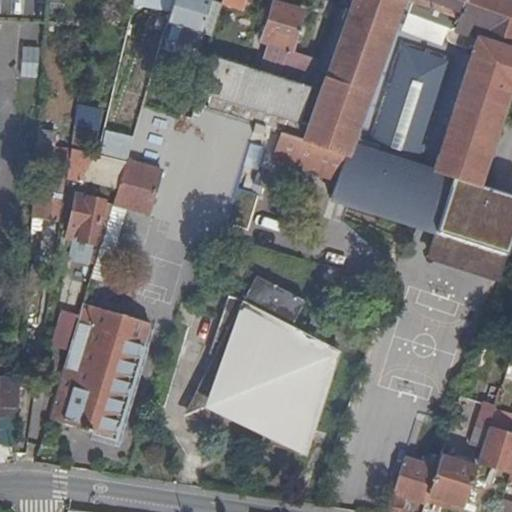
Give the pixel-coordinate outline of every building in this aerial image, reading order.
[(0,0),(0,21),(13,22),(13,0),(0,0)] [(13,0),(13,22),(46,23),(46,20),(47,0),(13,0)] [(210,0),(173,0),(167,23),(200,33),(210,0)] [(303,140),(281,133),(273,159),(335,179),(329,198),(434,232),(427,253),(457,262),(463,242),(476,246),(468,269),(499,279),(511,236),(511,197),(477,186),(511,77),(511,1),(509,0),(351,0),(309,123),(303,140)] [(266,45),(259,72),(309,87),(318,59),(293,52),(303,13),(272,5),(260,43),(266,45)] [(62,21),(46,20),(46,23),(45,34),(61,36),(62,21)] [(282,130),(281,133),(303,140),(309,123),(298,120),(202,91),(213,58),(205,56),(193,96),(209,101),(207,107),(282,130)] [(202,91),(298,120),(309,87),(259,72),(213,58),(202,91)] [(104,94),(81,91),(77,118),(100,121),(104,94)] [(55,131),(38,129),(37,147),(53,149),(55,131)] [(100,151),(126,157),(129,139),(104,133),(100,151)] [(44,163),(49,163),(64,166),(67,166),(69,152),(53,149),(37,147),(36,150),(36,161),(44,163)] [(81,179),(117,187),(125,161),(69,150),(69,152),(67,166),(65,181),(80,183),(81,179)] [(45,193),(49,163),(44,163),(40,192),(45,193)] [(49,163),(45,193),(41,220),(42,220),(55,222),(64,166),(49,163)] [(45,193),(40,192),(33,192),(29,251),(40,252),(42,220),(41,220),(45,193)] [(93,243),(97,224),(102,202),(74,196),(67,227),(78,230),(76,239),(93,243)] [(93,243),(99,245),(105,226),(97,224),(93,243)] [(337,352),(288,329),(301,304),(252,281),(239,305),(227,294),(207,354),(212,357),(181,416),(222,430),(220,435),(236,440),(238,435),(261,442),(259,448),(274,453),(276,447),(300,455),(321,389),(325,390),(337,352)] [(150,324),(81,304),(76,323),(67,351),(47,419),(51,421),(51,422),(56,423),(56,422),(58,423),(59,422),(62,423),(61,424),(78,428),(78,429),(94,434),(95,433),(111,438),(140,342),(144,343),(150,324)] [(54,347),(67,351),(76,323),(61,320),(54,347)] [(511,368),(507,367),(503,378),(511,381),(511,368)] [(0,418),(14,419),(16,381),(0,379),(0,418)] [(472,451),(478,453),(493,409),(494,406),(483,402),(467,451),(471,452),(472,451)] [(511,415),(493,409),(478,453),(476,461),(509,472),(511,463),(511,415)] [(403,458),(385,511),(401,511),(406,498),(424,504),(425,501),(427,494),(439,456),(429,453),(425,465),(403,458)] [(452,461),(474,468),(476,461),(454,454),(452,461)] [(474,468),(452,461),(439,456),(427,494),(461,506),(474,468)] [(459,511),(461,506),(427,494),(425,501),(458,511),(459,511)] [(511,511),(511,501),(501,499),(496,511),(511,511)]
